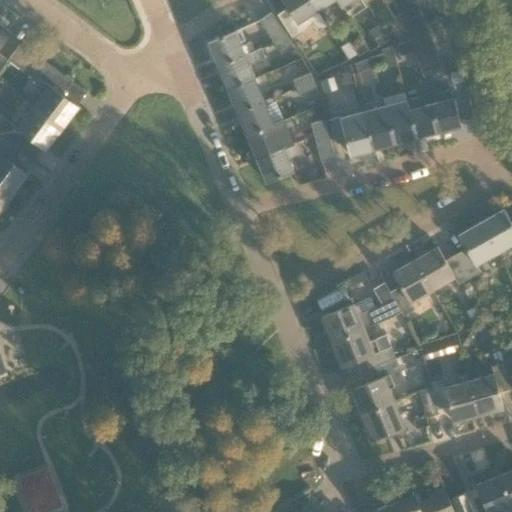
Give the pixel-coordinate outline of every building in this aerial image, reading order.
[(318,10),(311,0),(283,0),(288,7),(277,14),(292,38),(303,31),(312,24),(317,32),(327,25),(317,11),(318,10)] [(311,0),(318,10),(334,0),(311,0)] [(419,4),(417,0),(401,0),(395,3),(398,13),(419,4)] [(402,23),(423,15),(419,4),(398,13),(402,23)] [(258,20),(273,42),(285,35),(270,12),(258,20)] [(427,25),(423,15),(402,23),(406,33),(427,25)] [(0,23),(0,68),(6,60),(0,55),(0,46),(11,32),(0,23)] [(431,34),(427,25),(406,33),(409,40),(410,42),(431,34)] [(254,50),(254,49),(251,41),(241,45),(235,30),(208,41),(218,65),(254,50)] [(389,39),(385,32),(374,39),(379,46),(389,39)] [(413,51),(413,52),(435,44),(431,34),(410,42),(413,51)] [(292,45),(285,35),(273,42),(280,53),(292,45)] [(368,48),(363,42),(354,49),(358,55),(368,48)] [(31,78),(33,75),(44,60),(21,43),(8,60),(31,78)] [(417,62),(439,54),(435,44),(413,52),(417,62)] [(218,65),(227,88),(254,77),(249,63),(265,57),(261,46),(254,49),(254,50),(218,65)] [(385,61),(382,53),(370,57),(375,72),(386,69),(383,61),(385,61)] [(442,63),(439,54),(417,62),(421,72),(442,63)] [(372,66),(368,57),(354,63),(358,72),(372,66)] [(71,81),(44,60),(33,75),(44,83),(37,93),(41,96),(33,106),(62,128),(78,107),(67,98),(72,92),(65,88),(71,81)] [(442,63),(421,72),(426,84),(442,78),(441,75),(446,73),(442,63)] [(292,80),(296,87),(314,80),(311,72),(292,80)] [(337,89),(333,76),(320,81),(324,93),(337,89)] [(227,88),(237,111),(264,100),(254,77),(227,88)] [(445,85),(442,78),(426,84),(428,91),(445,85)] [(314,80),(296,87),(299,95),(317,88),(314,80)] [(436,102),(431,104),(437,132),(461,126),(453,98),(451,88),(434,92),(436,102)] [(419,96),(406,100),(416,138),(437,132),(431,104),(422,106),(419,96)] [(246,135),(273,123),(266,105),(271,102),(270,97),(264,100),(237,111),(246,135)] [(416,138),(406,100),(384,105),(395,143),(416,138)] [(373,149),(395,143),(384,105),(363,111),(373,149)] [(46,150),(62,128),(33,106),(24,119),(20,116),(13,125),(2,117),(0,119),(0,136),(17,149),(27,135),(46,150)] [(350,155),(373,149),(363,111),(362,111),(362,110),(328,119),(335,143),(347,140),(350,155)] [(273,124),(273,123),(246,135),(256,158),(293,143),(284,119),(273,124)] [(313,135),(327,131),(324,119),(310,123),(313,135)] [(327,131),(313,135),(320,161),(334,157),(327,131)] [(8,161),(17,149),(0,136),(0,189),(10,197),(27,175),(8,161)] [(293,143),(256,158),(266,181),(292,171),(287,158),(298,153),(293,143)] [(0,210),(10,197),(0,189),(0,210)] [(481,220),(498,251),(511,243),(511,220),(511,221),(503,208),(481,220)] [(456,253),(469,277),(482,270),(477,263),(498,251),(481,220),(458,233),(466,247),(456,253)] [(437,246),(415,258),(432,288),(455,275),(459,283),(469,277),(456,253),(444,259),(437,246)] [(410,300),(432,288),(415,258),(392,271),(401,284),(389,291),(400,310),(403,315),(415,308),(410,300)] [(363,327),(363,328),(390,317),(400,310),(389,291),(384,281),(372,288),(382,304),(358,314),(351,298),(339,303),(341,307),(321,315),(331,341),(363,327)] [(477,292),(470,281),(462,286),(469,297),(477,292)] [(165,309),(154,284),(140,290),(151,315),(165,309)] [(368,368),(395,357),(390,345),(379,350),(374,338),(369,341),(363,328),(363,327),(331,341),(341,366),(363,357),(368,368)] [(459,350),(455,336),(422,345),(426,359),(459,350)] [(511,348),(500,352),(502,361),(504,361),(511,388),(511,387),(511,348)] [(404,380),(395,357),(368,368),(372,379),(351,388),(361,413),(394,400),(389,388),(394,386),(393,385),(404,380)] [(469,379),(479,413),(504,407),(499,391),(511,388),(504,361),(502,361),(491,364),(493,372),(469,379)] [(430,381),(431,386),(437,408),(450,404),(454,420),(479,413),(469,379),(468,372),(457,375),(459,382),(444,386),(442,378),(430,381)] [(439,415),(437,408),(431,386),(419,389),(426,418),(439,415)] [(407,431),(394,400),(361,413),(372,439),(392,430),(394,434),(407,431)] [(40,511),(59,505),(46,468),(17,478),(29,511),(40,511)] [(511,469),(475,484),(486,511),(504,511),(511,509),(511,469)] [(453,511),(443,485),(430,491),(432,497),(417,503),(413,494),(373,511),(372,511),(453,511)] [(462,494),(453,498),(456,506),(466,501),(463,494),(462,494)]
